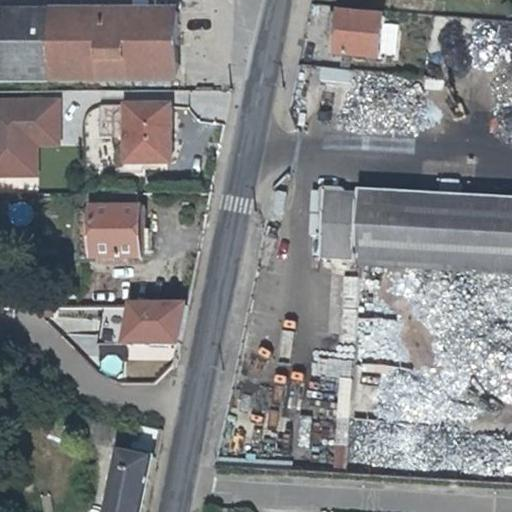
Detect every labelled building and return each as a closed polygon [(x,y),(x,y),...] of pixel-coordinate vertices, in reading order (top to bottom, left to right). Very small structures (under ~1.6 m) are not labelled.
[(0,11),(0,81),(182,82),(182,12),(0,11)] [(378,58),(382,17),(338,13),(334,54),(378,58)] [(0,176),(23,176),(21,134),(61,134),(61,101),(0,101),(0,176)] [(175,107),(104,106),(104,138),(116,137),(121,175),(146,175),(147,164),(174,164),(175,107)] [(62,144),(61,134),(21,134),(23,176),(40,176),(39,144),(62,144)] [(349,187),(316,185),(313,230),(325,231),(324,253),(359,255),(359,260),(511,270),(511,195),(364,185),(363,195),(348,194),(349,187)] [(145,194),(88,194),(88,209),(145,209),(145,194)] [(145,209),(88,209),(81,209),(81,259),(98,259),(144,259),(144,231),(148,231),(148,209),(145,209)] [(131,343),(182,345),(190,306),(137,306),(131,343)] [(136,511),(148,454),(113,448),(100,511),(136,511)]
